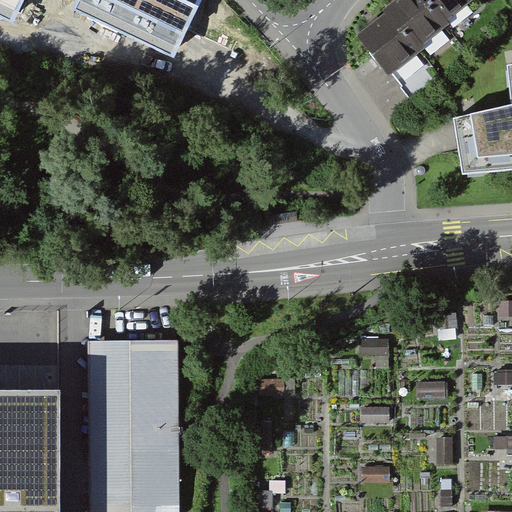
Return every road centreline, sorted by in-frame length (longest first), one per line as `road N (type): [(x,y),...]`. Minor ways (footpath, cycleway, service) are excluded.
road 1 (tertiary): [(391,253),(231,275),(0,282)]
road 2 (residential): [(391,253),(384,166),(297,37)]
road 3 (tertiary): [(511,237),(391,253)]
